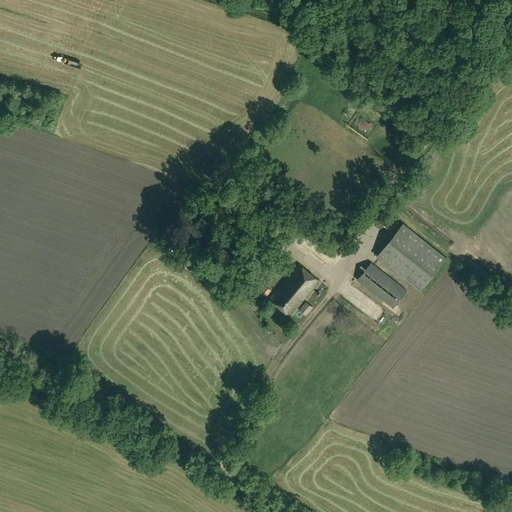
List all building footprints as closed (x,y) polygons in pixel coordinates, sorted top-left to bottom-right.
[(370,141),(377,132),(365,122),(358,130),(370,141)] [(269,226),(279,234),(287,223),(277,216),(269,226)] [(377,256),(421,292),(448,259),(404,223),(377,256)] [(272,267),(290,245),(278,236),(260,259),(272,267)] [(407,291),(372,263),(358,280),(394,308),(407,291)] [(290,316),(319,280),(299,264),(270,300),(290,316)]
